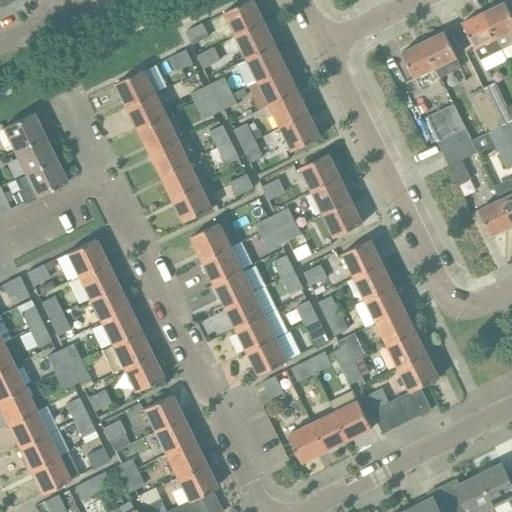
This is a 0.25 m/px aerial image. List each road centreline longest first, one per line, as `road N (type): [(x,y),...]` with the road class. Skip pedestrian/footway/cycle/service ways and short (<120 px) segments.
road 1 (residential): [(271,511),(104,177)]
road 2 (residential): [(511,288),(477,304),(445,298),(323,44)]
road 3 (residential): [(303,511),(511,410)]
